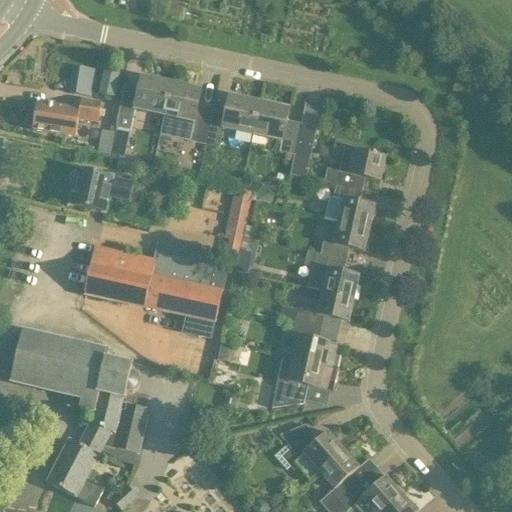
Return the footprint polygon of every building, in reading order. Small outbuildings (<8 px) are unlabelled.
[(75,68),(73,80),(93,83),(95,71),(75,68)] [(104,69),(99,95),(114,98),(120,73),(104,69)] [(123,96),(116,128),(130,131),(134,111),(164,118),(171,85),(141,79),(137,99),(123,96)] [(190,143),(204,146),(211,115),(197,112),(201,92),(171,85),(164,118),(194,125),(190,143)] [(223,132),(252,138),(259,105),(230,99),(227,111),(225,119),(211,115),(204,146),(205,146),(219,149),(220,142),(223,132)] [(32,129),(32,131),(75,138),(79,120),(98,123),(101,104),(81,100),(80,110),(37,103),(34,117),(31,117),(28,119),(27,126),(29,128),(32,129)] [(280,154),(294,157),(299,134),(285,131),(289,112),(259,105),(252,138),(282,145),(280,154)] [(299,134),(294,157),(290,177),(306,180),(317,130),(301,127),(299,134)] [(98,154),(112,157),(116,132),(102,130),(98,154)] [(324,185),(337,188),(362,193),(364,182),(381,186),(386,161),(354,154),(356,145),(338,141),(336,149),(345,151),(340,174),(327,171),(324,185)] [(135,162),(128,160),(119,158),(116,170),(132,173),(135,162)] [(71,185),(74,185),(69,207),(102,214),(105,214),(108,197),(128,201),(132,184),(112,180),(113,178),(77,170),(76,174),(74,173),(70,175),(69,181),(71,185)] [(265,204),(267,191),(255,188),(252,201),(265,204)] [(324,221),(339,224),(370,232),(375,209),(359,206),(362,193),(337,188),(334,200),(329,199),(324,221)] [(232,196),(228,234),(245,236),(249,198),(232,196)] [(323,246),(320,258),(345,264),(348,251),(365,255),(370,232),(339,224),(333,248),(323,246)] [(245,239),(254,241),(257,229),(247,227),(245,239)] [(226,254),(238,257),(241,243),(229,241),(226,254)] [(222,293),(210,290),(216,267),(158,253),(156,263),(107,252),(107,253),(97,251),(97,249),(95,249),(84,295),(145,309),(145,307),(156,310),(155,311),(214,325),(222,293)] [(345,264),(320,258),(307,255),(304,267),(327,272),(322,294),(354,301),(359,280),(342,276),(345,264)] [(349,325),(354,301),(322,294),(320,303),(306,299),(302,314),(281,309),(278,321),(320,331),(323,319),(349,325)] [(109,434),(101,448),(136,456),(146,418),(142,417),(144,410),(124,405),(122,413),(119,412),(122,399),(125,400),(126,395),(128,394),(133,393),(135,392),(137,391),(138,389),(139,385),(138,380),(137,378),(135,377),(133,376),(131,374),(132,369),(107,363),(109,353),(90,349),(91,346),(82,344),(81,347),(22,333),(10,382),(81,398),(79,407),(93,410),(89,428),(109,434)] [(292,361),(339,372),(344,350),(297,339),(292,361)] [(218,361),(229,364),(233,347),(221,345),(218,361)] [(339,372),(292,361),(283,359),(272,411),(303,406),(307,389),(333,395),(339,372)] [(309,482),(320,472),(345,451),(329,434),(320,442),(307,426),(280,438),(288,447),(275,459),(287,472),(291,469),(295,473),(299,470),(309,482)] [(84,480),(101,448),(109,434),(89,428),(79,446),(70,442),(48,485),(79,501),(88,483),(84,480)] [(320,503),(327,511),(329,511),(378,470),(370,460),(360,469),(345,451),(320,472),(336,490),(320,503)] [(348,511),(355,506),(360,511),(384,511),(403,496),(387,478),(386,479),(378,470),(329,511),(348,511)] [(110,500),(121,511),(123,511),(138,498),(126,485),(110,500)] [(384,511),(416,511),(403,496),(384,511)]
